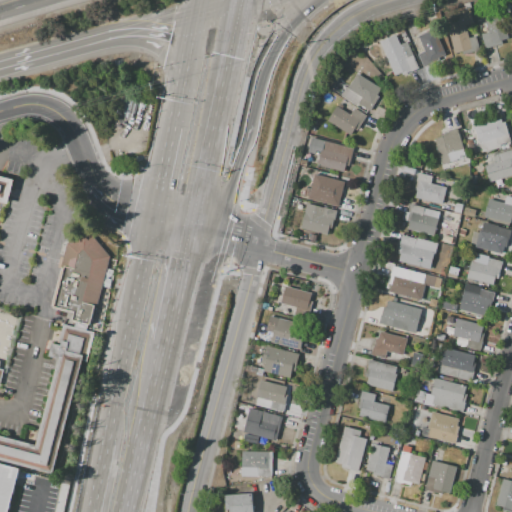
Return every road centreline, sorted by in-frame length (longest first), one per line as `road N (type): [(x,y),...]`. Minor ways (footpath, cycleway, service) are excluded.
road 1 (residential): [(309,483),(384,154),(405,119),(448,94),(511,76)]
road 2 (tertiary): [(189,511),(259,248)]
road 3 (primary): [(192,231),(245,4)]
road 4 (primary): [(146,418),(192,231)]
road 5 (motorway): [(192,231),(230,200),(258,74)]
road 6 (residential): [(469,511),(511,345)]
road 7 (tertiary): [(292,129),(317,51),(336,28),(385,0)]
road 8 (primary): [(140,303),(108,436)]
